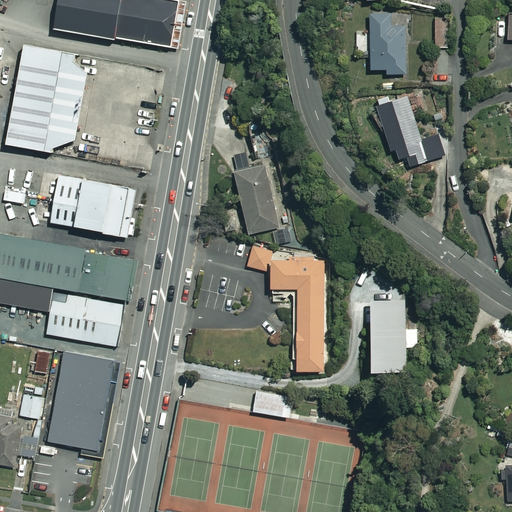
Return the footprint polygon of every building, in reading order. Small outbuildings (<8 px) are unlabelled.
[(63,0),(57,34),(166,55),(176,5),(148,0),(63,0)] [(393,17),(373,17),(374,74),(389,73),(390,78),(409,77),(407,28),(393,29),(393,17)] [(368,32),(358,32),(358,59),(368,59),(368,32)] [(69,51),(24,42),(4,143),(49,152),(69,51)] [(420,97),(400,104),(395,91),(377,96),(382,110),(375,113),(379,127),(385,125),(395,156),(400,155),(402,164),(411,161),(414,171),(437,163),(429,140),(423,141),(413,110),(423,107),(420,97)] [(268,156),(262,134),(252,137),(258,158),(268,156)] [(265,163),(249,166),(246,150),(231,154),(234,169),(232,169),(246,233),(271,228),(275,244),(292,240),(289,227),(279,229),(265,163)] [(128,192),(60,178),(50,229),(118,242),(128,192)] [(28,195),(7,193),(6,205),(27,207),(28,195)] [(129,265),(0,239),(0,285),(120,309),(129,265)] [(288,258),(270,258),(272,250),(252,244),(246,265),(266,271),(268,264),(268,288),(295,288),(295,370),(322,370),(323,259),(313,259),(313,256),(288,256),(288,258)] [(114,347),(121,311),(55,298),(47,334),(114,347)] [(404,329),(403,298),(368,299),(369,371),(406,370),(405,347),(417,347),(416,329),(404,329)] [(119,360),(62,351),(44,440),(81,447),(80,454),(102,458),(119,360)] [(49,377),(53,355),(42,352),(37,375),(49,377)] [(290,394),(254,388),(250,410),(287,416),(290,394)] [(45,400),(26,396),(22,418),(41,421),(45,400)] [(17,420),(0,417),(0,466),(17,470),(20,455),(23,456),(27,429),(15,426),(17,420)]
